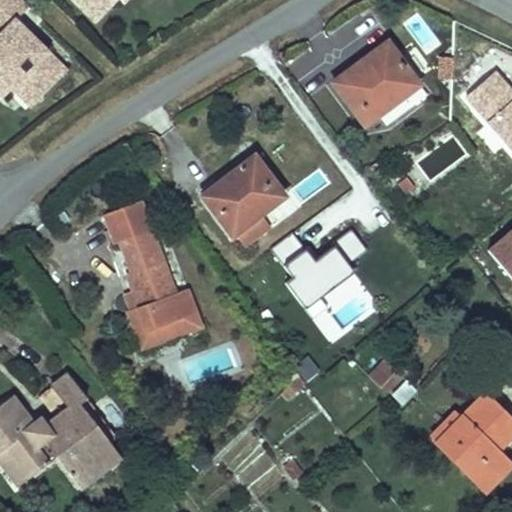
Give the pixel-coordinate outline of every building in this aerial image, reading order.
[(65,73),(40,48),(15,25),(29,10),(18,0),(0,0),(0,80),(12,92),(30,109),(65,73)] [(69,0),(98,27),(111,13),(107,9),(116,0),(69,0)] [(388,30),(353,58),(360,66),(341,81),(367,114),(380,104),(386,112),(429,78),(388,30)] [(335,73),(341,81),(360,66),(353,58),(335,73)] [(12,92),(0,80),(0,97),(3,101),(12,92)] [(214,208),(239,237),(241,235),(262,218),(288,196),(254,156),(221,184),(230,194),(214,208)] [(230,194),(221,184),(206,198),(214,208),(230,194)] [(196,286),(181,291),(151,203),(114,216),(123,246),(130,244),(139,270),(131,273),(142,305),(130,309),(140,339),(206,316),(196,286)] [(262,218),(241,235),(253,249),(274,231),(262,218)] [(361,264),(357,259),(375,243),(358,224),(339,240),(341,243),(323,258),(300,231),(278,247),(303,276),(296,282),(315,303),(329,291),(331,293),(349,279),(346,276),(361,264)] [(511,231),(491,250),(511,274),(511,231)] [(343,286),(318,309),(330,322),(355,299),(343,286)] [(355,299),(330,322),(339,331),(364,308),(355,299)] [(305,382),(320,368),(308,355),(293,368),(305,382)] [(376,380),(394,399),(418,376),(400,357),(376,380)] [(109,438),(118,431),(75,374),(45,396),(59,415),(66,425),(40,445),(5,398),(0,401),(0,447),(6,444),(15,456),(30,476),(57,456),(80,486),(122,455),(109,438)] [(14,392),(5,398),(40,445),(66,425),(59,415),(49,423),(46,418),(38,424),(14,392)] [(442,443),(484,490),(498,477),(488,467),(504,452),(511,444),(511,413),(498,399),(475,421),(471,417),(442,443)] [(242,477),(267,456),(256,443),(231,464),(242,477)] [(498,477),(484,490),(492,498),(511,479),(511,459),(504,452),(488,467),(498,477)] [(20,484),(30,476),(15,456),(4,464),(20,484)]
